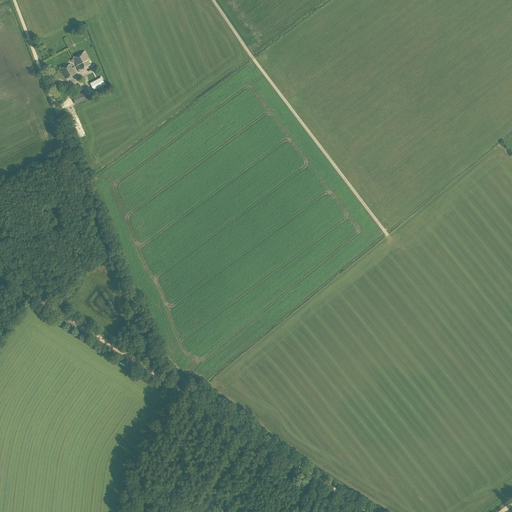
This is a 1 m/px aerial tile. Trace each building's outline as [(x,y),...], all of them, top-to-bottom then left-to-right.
[(73,58),(71,60),(72,63),(75,62),(77,65),(78,64),(81,70),(90,65),(84,53),(73,58)] [(66,79),(75,74),(70,64),(61,69),(66,79)] [(56,90),(61,88),(56,75),(51,77),(56,90)] [(106,79),(92,85),(94,91),(108,85),(106,79)] [(75,104),(88,99),(85,91),(72,96),(75,104)]
